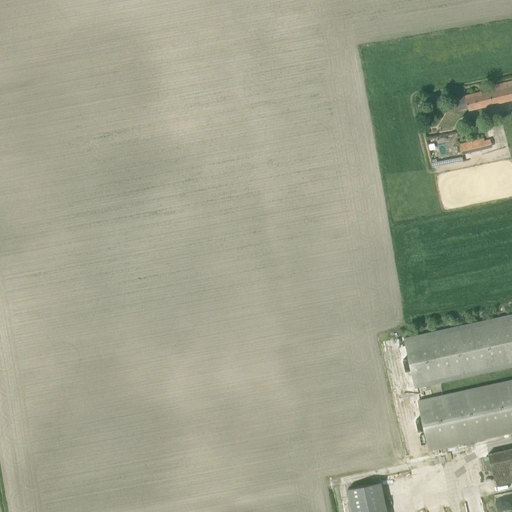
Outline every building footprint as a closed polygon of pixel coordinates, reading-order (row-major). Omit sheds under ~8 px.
[(465,96),(464,96),(467,109),(468,111),(495,104),(498,103),(511,99),(511,81),(491,86),(493,91),(482,94),(482,92),(465,96)] [(486,149),(484,138),(460,144),(463,155),(486,149)] [(511,314),(404,339),(415,389),(511,366),(511,314)] [(511,379),(417,400),(428,450),(511,431),(511,379)] [(511,483),(511,448),(488,454),(496,487),(511,483)] [(351,511),(386,511),(380,482),(347,489),(351,511)]
